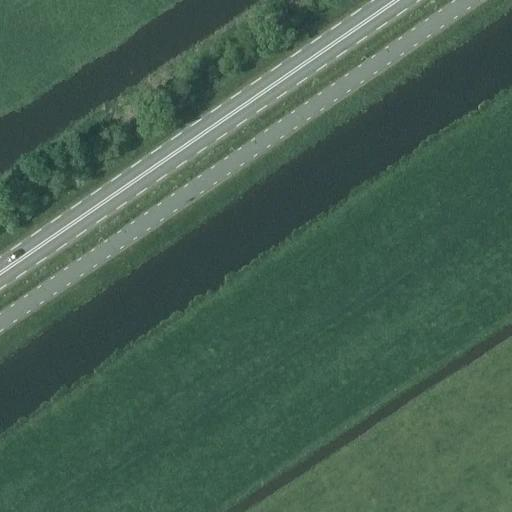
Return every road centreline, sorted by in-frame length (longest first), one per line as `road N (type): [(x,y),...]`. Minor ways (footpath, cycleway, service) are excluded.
road 1 (unclassified): [(0,322),(468,0)]
road 2 (secondary): [(0,274),(398,0)]
